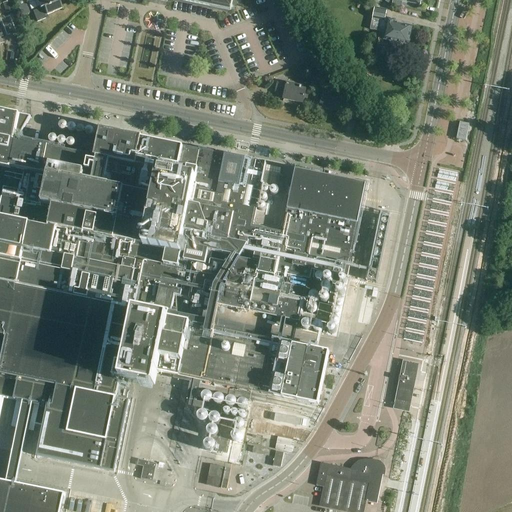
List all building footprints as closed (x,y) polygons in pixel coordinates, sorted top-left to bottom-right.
[(36,0),(40,9),(33,12),(37,22),(48,18),(47,15),(62,9),(59,1),(54,3),(53,0),(36,0)] [(178,0),(231,11),(232,0),(154,0),(167,2),(167,0),(178,0)] [(7,13),(13,11),(9,1),(3,4),(7,13)] [(408,45),(411,27),(394,23),(395,21),(385,18),(386,11),(375,8),(370,30),(384,33),(383,40),(390,41),(389,45),(397,46),(397,50),(404,51),(406,45),(408,45)] [(192,62),(196,40),(188,39),(183,60),(192,62)] [(374,44),(372,53),(378,54),(380,45),(374,44)] [(322,83),(324,74),(314,72),(312,81),(322,83)] [(188,83),(157,76),(155,85),(186,92),(188,83)] [(286,85),(285,90),(286,90),(284,98),(303,102),(305,97),(307,97),(309,91),(306,90),(300,88),(300,87),(287,84),(287,85),(286,85)] [(218,98),(225,97),(224,89),(217,90),(218,98)] [(343,96),(330,93),(330,95),(324,93),(323,94),(320,93),(319,100),(322,100),(321,106),(340,110),(342,102),(351,104),(352,98),(343,96)] [(157,376),(178,380),(179,377),(201,382),(297,401),(315,405),(319,406),(330,352),(326,352),(308,348),(190,323),(169,319),(170,312),(172,313),(176,294),(182,295),(183,289),(177,288),(175,288),(176,282),(195,286),(192,300),(300,323),(299,330),(336,338),(350,267),(350,266),(366,185),(296,170),(283,234),(253,228),(257,208),(272,211),(281,168),(266,165),(266,164),(200,150),(199,152),(142,140),(142,139),(100,130),(99,139),(52,130),(51,136),(77,142),(75,153),(16,141),(21,115),(0,110),(0,396),(47,406),(38,453),(37,457),(114,473),(115,467),(129,401),(116,398),(120,378),(155,386),(157,376)] [(466,141),(469,125),(460,123),(457,139),(466,141)] [(370,267),(387,270),(390,257),(387,256),(392,227),(377,225),(370,267)] [(366,306),(379,306),(379,299),(366,298),(366,306)] [(370,314),(359,312),(357,323),(369,325),(370,314)] [(416,380),(418,372),(415,372),(417,364),(405,361),(403,371),(402,377),(400,377),(399,377),(399,379),(399,381),(401,382),(397,402),(396,410),(405,412),(407,413),(414,380),(416,380)] [(197,403),(201,382),(179,377),(178,380),(190,383),(187,401),(190,401),(189,408),(200,411),(199,412),(210,414),(206,438),(219,440),(215,460),(240,465),(252,401),(203,391),(201,403),(197,403)] [(393,410),(396,410),(397,402),(401,382),(399,381),(395,400),(393,410)] [(270,420),(273,407),(253,403),(251,416),(270,420)] [(252,454),(269,457),(270,451),(253,447),(252,454)] [(284,454),(276,452),(273,467),(281,468),(284,454)] [(385,471),(385,468),(384,465),(382,463),(380,461),(377,460),(374,459),(364,459),(358,460),(353,465),(351,467),(350,469),(320,464),(316,487),(324,489),(320,507),(346,511),(363,511),(365,501),(377,503),(382,474),(384,474),(385,471)] [(146,481),(152,482),(154,475),(156,464),(138,460),(137,465),(143,467),(142,472),(141,479),(141,480),(146,481)] [(211,466),(207,486),(228,490),(232,470),(211,466)] [(0,483),(0,511),(61,511),(64,497),(0,483)]
